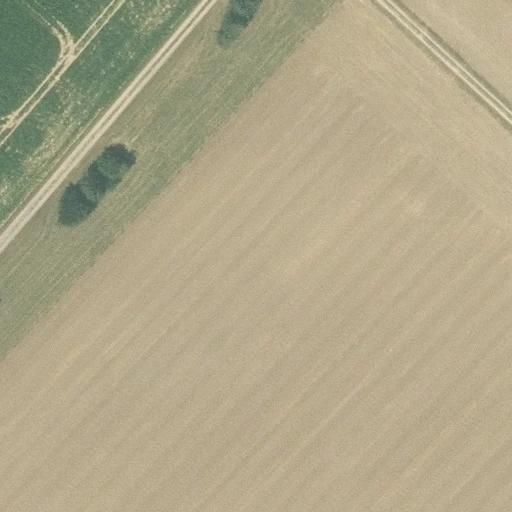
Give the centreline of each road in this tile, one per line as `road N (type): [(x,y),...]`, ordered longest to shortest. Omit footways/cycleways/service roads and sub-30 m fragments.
road 1 (track): [(0,257),(220,0)]
road 2 (track): [(381,0),(511,121)]
